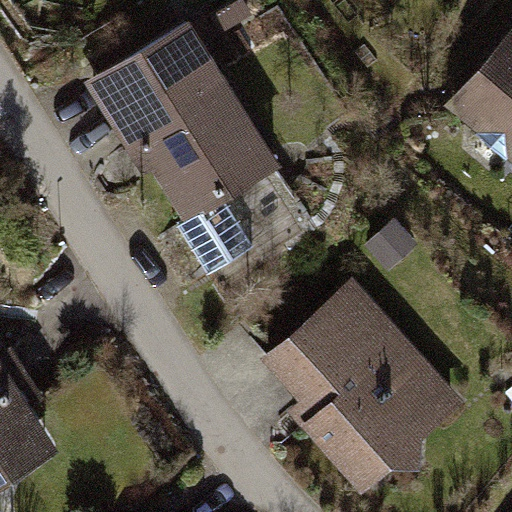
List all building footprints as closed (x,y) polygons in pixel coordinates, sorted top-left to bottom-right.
[(180,27),(102,77),(191,219),(182,225),(212,273),(255,246),(224,197),(277,164),(209,55),(201,60),(180,27)] [(511,37),(457,101),(485,125),(480,132),(509,157),(511,152),(511,37)] [(396,211),(367,239),(391,264),(420,236),(396,211)] [(454,398),(354,285),(271,360),(308,401),(320,389),(332,402),(312,420),(365,478),(392,453),(393,430),(418,431),(454,398)] [(0,373),(0,463),(41,437),(0,373)]
